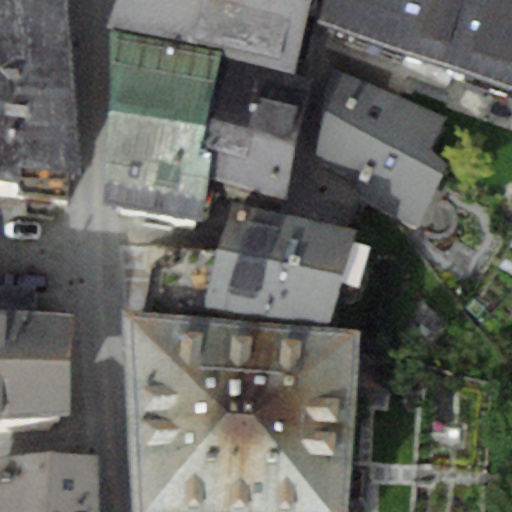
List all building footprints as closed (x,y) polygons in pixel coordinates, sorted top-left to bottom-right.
[(66,0),(0,0),(0,168),(74,173),(66,0)] [(310,0),(117,0),(110,25),(222,54),(294,73),(310,0)] [(511,0),(327,0),(319,20),(511,87),(511,0)] [(110,25),(110,95),(216,112),(222,54),(110,25)] [(294,73),(222,54),(216,112),(209,178),(286,197),(306,78),(294,73)] [(444,118),(334,66),(317,156),(362,184),(361,195),(415,225),(446,162),(429,149),(444,118)] [(110,95),(108,160),(209,178),(216,112),(110,95)] [(202,218),(209,178),(108,160),(104,202),(202,218)] [(230,201),(218,252),(206,304),(255,316),(329,323),(352,229),(230,201)] [(152,291),(206,304),(218,252),(164,240),(152,291)] [(0,415),(67,412),(74,312),(34,311),(35,286),(0,284),(0,415)] [(348,511),(363,331),(125,311),(136,511),(348,511)] [(0,459),(0,511),(100,511),(99,455),(0,459)]
